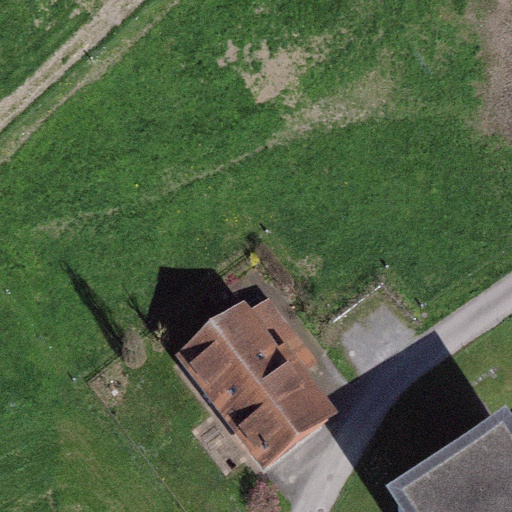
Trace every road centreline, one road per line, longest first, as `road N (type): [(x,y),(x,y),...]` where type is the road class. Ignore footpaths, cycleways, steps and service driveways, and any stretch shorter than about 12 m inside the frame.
road 1 (residential): [(367,392),(511,291)]
road 2 (track): [(304,511),(367,392)]
